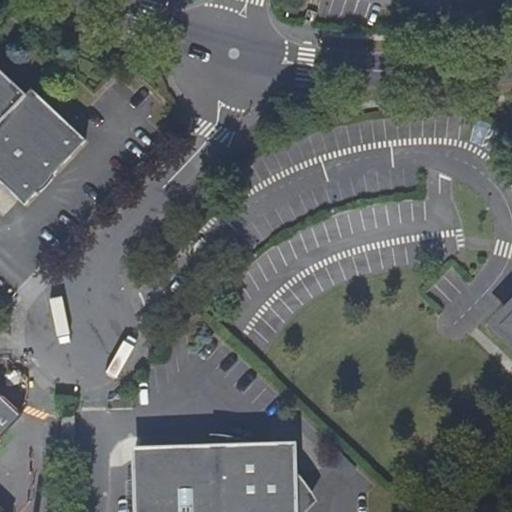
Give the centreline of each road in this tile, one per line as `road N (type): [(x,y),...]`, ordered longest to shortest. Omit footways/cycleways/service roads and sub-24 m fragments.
road 1 (unknown): [(88,292),(311,181),(356,169),(434,166),(451,178),(459,202),(461,222),(446,240),(305,274),(242,323)]
road 2 (unclassified): [(234,54),(213,134),(105,252),(88,292),(84,330)]
road 3 (unclassified): [(234,54),(387,73),(511,63)]
road 4 (unknown): [(88,292),(100,511)]
road 5 (unclassified): [(87,0),(234,54)]
